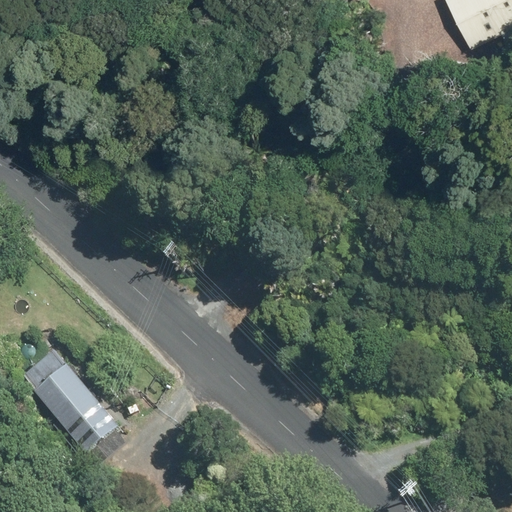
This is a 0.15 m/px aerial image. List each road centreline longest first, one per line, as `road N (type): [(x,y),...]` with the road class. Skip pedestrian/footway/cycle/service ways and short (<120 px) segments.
road 1 (residential): [(0,163),(380,511)]
road 2 (unknown): [(351,485),(432,440),(511,414)]
